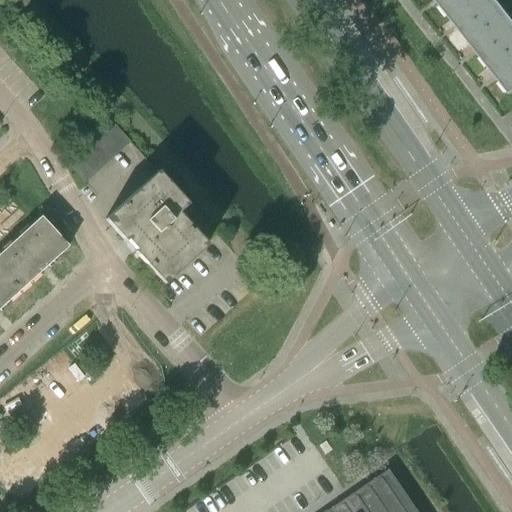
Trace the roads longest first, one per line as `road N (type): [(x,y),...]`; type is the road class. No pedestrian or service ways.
road 1 (secondary): [(214,0),(418,298)]
road 2 (secondary): [(480,253),(305,0)]
road 3 (tertiary): [(240,416),(418,298)]
road 4 (residential): [(240,416),(103,267)]
road 5 (residential): [(103,267),(62,185),(0,99)]
road 6 (tertiary): [(102,511),(240,416)]
road 7 (secondary): [(418,298),(511,432)]
road 8 (residential): [(0,359),(103,267)]
